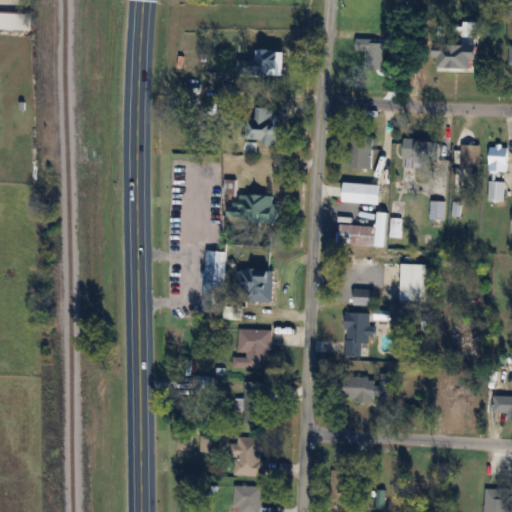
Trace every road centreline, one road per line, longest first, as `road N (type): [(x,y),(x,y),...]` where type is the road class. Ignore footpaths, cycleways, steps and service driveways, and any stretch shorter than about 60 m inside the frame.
road 1 (tertiary): [(300,511),(331,0)]
road 2 (primary): [(142,511),(141,0)]
road 3 (residential): [(511,444),(304,436)]
road 4 (residential): [(511,107),(323,100)]
